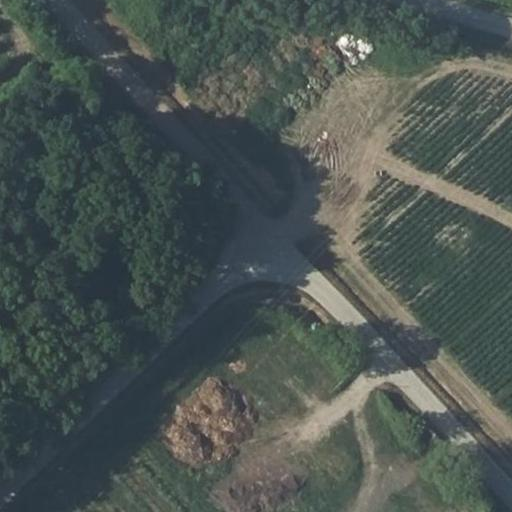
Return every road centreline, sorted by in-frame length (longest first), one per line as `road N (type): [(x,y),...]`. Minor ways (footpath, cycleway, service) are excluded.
road 1 (track): [(60,0),(511,495)]
road 2 (track): [(0,493),(269,234)]
road 3 (track): [(358,511),(383,482),(348,408),(387,361)]
